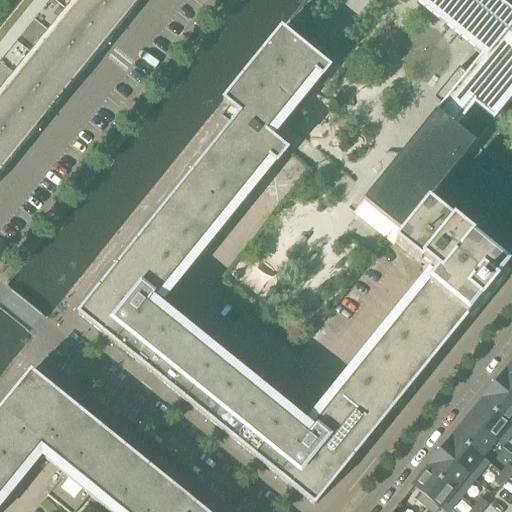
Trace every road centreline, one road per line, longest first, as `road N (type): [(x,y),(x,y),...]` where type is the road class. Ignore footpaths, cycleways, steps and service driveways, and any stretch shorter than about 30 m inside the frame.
road 1 (residential): [(269,511),(0,296)]
road 2 (residential): [(166,0),(0,204)]
road 3 (residential): [(511,325),(364,511)]
